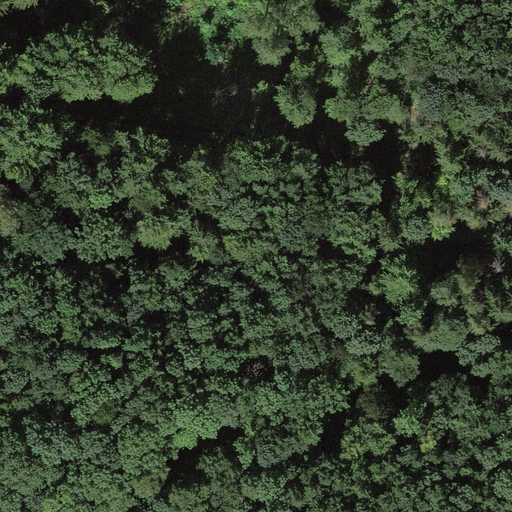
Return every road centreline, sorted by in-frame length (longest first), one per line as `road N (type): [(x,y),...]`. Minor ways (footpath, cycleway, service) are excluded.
road 1 (track): [(0,242),(36,250),(339,249),(456,241),(511,226)]
road 2 (track): [(511,321),(239,431),(114,511)]
